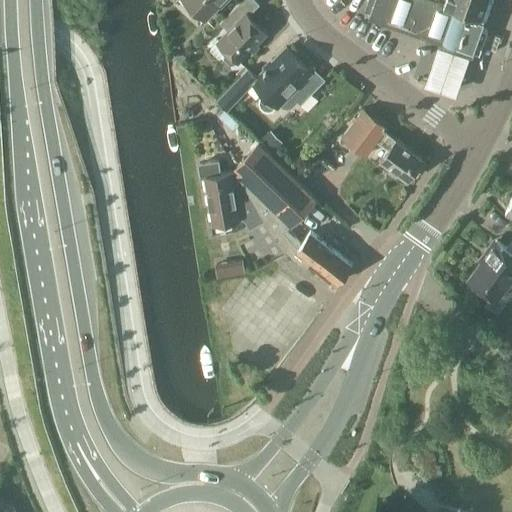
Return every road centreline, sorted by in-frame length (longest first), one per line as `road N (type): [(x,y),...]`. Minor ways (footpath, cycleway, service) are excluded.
road 1 (secondary): [(236,482),(145,465),(112,437),(98,406),(35,0)]
road 2 (secondary): [(7,0),(10,83),(74,440)]
road 3 (residential): [(482,146),(362,65),(296,0)]
road 4 (tertiary): [(358,343),(407,250),(482,146)]
road 5 (tertiary): [(274,511),(335,423),(358,343)]
road 6 (tertiary): [(358,343),(236,482)]
